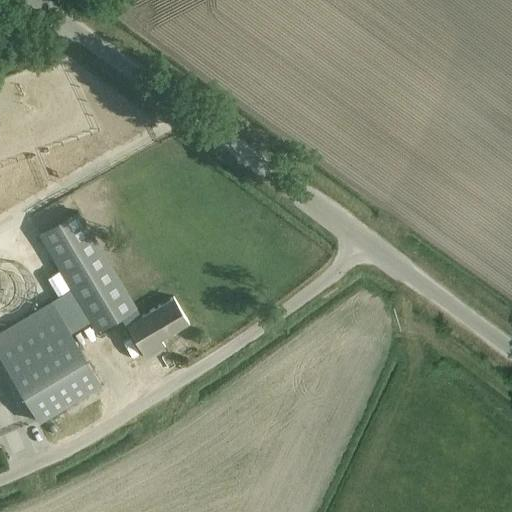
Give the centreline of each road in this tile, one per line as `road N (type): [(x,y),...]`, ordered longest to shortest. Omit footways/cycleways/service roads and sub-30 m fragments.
road 1 (unclassified): [(0,474),(142,405),(365,246)]
road 2 (unclassified): [(365,246),(44,8)]
road 3 (unclassified): [(365,246),(511,350)]
